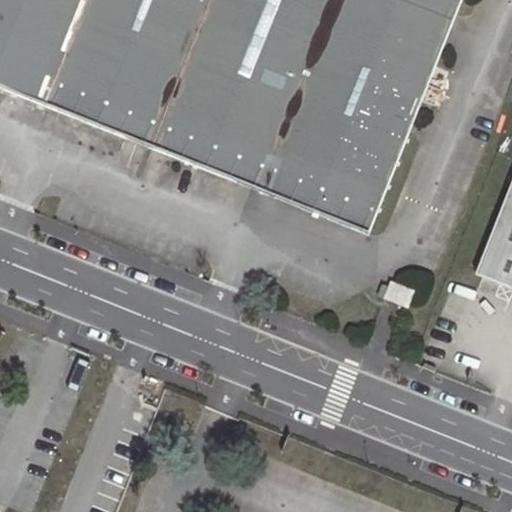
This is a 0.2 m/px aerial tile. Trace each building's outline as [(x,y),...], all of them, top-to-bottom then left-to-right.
[(0,0),(0,86),(154,149),(212,0),(0,0)] [(212,0),(154,149),(366,234),(459,0),(212,0)] [(511,180),(474,275),(511,289),(511,180)] [(373,295),(405,307),(412,290),(386,280),(384,286),(378,283),(373,295)] [(357,315),(370,320),(377,302),(364,297),(357,315)] [(108,370),(82,360),(69,395),(95,405),(108,370)]
